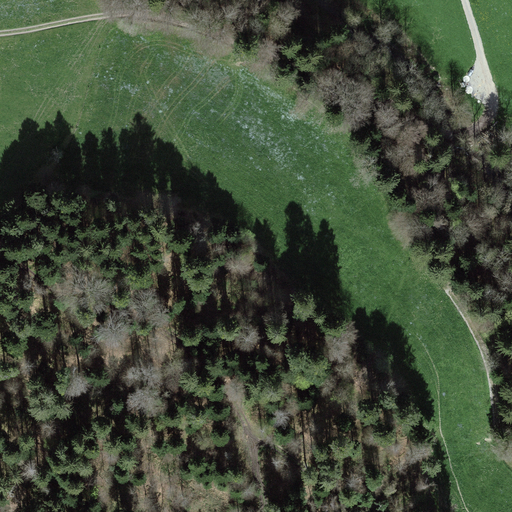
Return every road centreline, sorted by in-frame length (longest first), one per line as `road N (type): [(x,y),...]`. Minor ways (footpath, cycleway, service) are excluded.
road 1 (track): [(0,32),(104,15),(176,18),(434,123),(470,124),(485,90),(460,0)]
road 2 (track): [(511,461),(500,449),(492,372),(442,277)]
